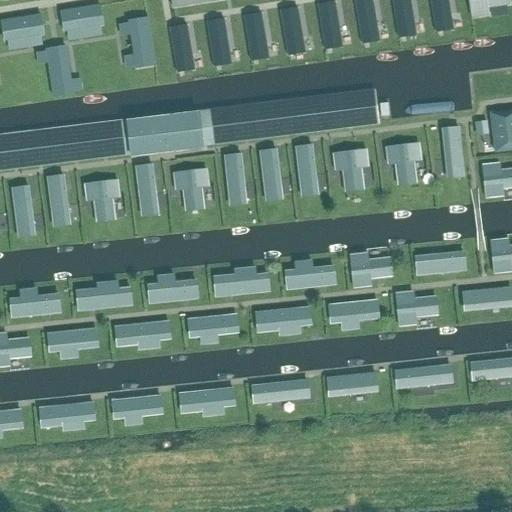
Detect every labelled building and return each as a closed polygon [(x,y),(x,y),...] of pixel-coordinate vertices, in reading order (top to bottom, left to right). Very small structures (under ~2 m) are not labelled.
[(169,0),(171,10),(225,2),(224,0),(169,0)] [(370,0),(352,0),(360,47),(378,44),(370,0)] [(409,0),(390,0),(397,40),(414,38),(409,0)] [(448,0),(428,0),(434,35),(453,32),(448,0)] [(466,0),(470,20),(487,17),(488,19),(508,16),(507,8),(511,7),(511,6),(510,0),(466,0)] [(332,2),(316,5),(323,51),(339,49),(332,2)] [(98,5),(58,12),(62,34),(102,27),(98,5)] [(296,8),(278,10),(286,58),(304,55),(296,8)] [(261,13),(242,16),(249,63),(267,60),(261,13)] [(39,15),(0,22),(0,29),(2,43),(6,43),(8,52),(42,46),(41,37),(43,36),(39,15)] [(148,17),(126,20),(134,70),(156,67),(148,17)] [(222,20),(205,23),(213,69),(230,67),(222,20)] [(186,24),(167,27),(176,75),(194,72),(186,24)] [(67,50),(46,52),(51,100),(72,98),(68,65),(67,50)] [(77,53),(78,75),(111,74),(110,51),(77,53)] [(376,91),(0,136),(0,172),(380,126),(376,91)] [(389,117),(388,104),(379,105),(380,118),(389,117)] [(511,110),(489,113),(494,154),(511,152),(511,110)] [(489,135),(487,121),(475,123),(476,137),(489,135)] [(460,127),(442,129),(447,180),(465,179),(460,127)] [(420,144),(385,148),(387,166),(395,165),(397,188),(417,185),(415,163),(422,162),(420,144)] [(313,145),(295,148),(301,199),(319,197),(313,145)] [(277,150),(259,152),(265,203),(283,201),(277,150)] [(367,150),(332,154),(334,173),(342,172),(345,193),(365,191),(362,169),(369,168),(367,150)] [(242,154),(224,156),(229,208),(247,206),(242,154)] [(500,163),(482,165),(485,200),(505,198),(504,191),(511,190),(511,169),(501,171),(500,163)] [(153,165),(135,167),(141,218),(159,216),(153,165)] [(207,170),(173,174),(175,192),(182,191),(184,213),(204,211),(202,189),(210,188),(207,170)] [(64,176),(46,178),(53,229),(71,227),(64,176)] [(118,180),(83,185),(86,203),(93,202),(96,223),(114,221),(112,199),(121,199),(118,180)] [(28,187),(11,189),(18,239),(36,237),(28,187)] [(509,240),(490,242),(493,277),(511,274),(511,246),(509,247),(509,240)] [(465,253),(414,258),(416,278),(467,273),(465,253)] [(368,254),(350,256),(353,290),(372,288),(372,281),(393,279),(391,258),(369,260),(368,254)] [(284,272),(286,292),(336,287),(334,267),(313,269),(312,261),(294,263),(294,271),(284,272)] [(234,275),(213,277),(215,299),(270,294),(268,275),(257,276),(256,268),(234,270),(234,275)] [(157,284),(146,285),(149,306),(199,301),(197,280),(176,283),(175,275),(156,277),(157,284)] [(96,289),(75,292),(77,313),(132,307),(130,289),(119,290),(118,281),(96,284),(96,289)] [(511,287),(462,293),(464,314),(511,308),(511,287)] [(19,299),(9,300),(11,320),(61,315),(59,295),(37,297),(37,289),(18,291),(19,299)] [(414,292),(395,294),(399,328),(418,326),(417,320),(439,318),(437,297),(415,300),(414,292)] [(378,301),(328,306),(330,326),(340,325),(340,332),(360,330),(359,323),(380,321),(378,301)] [(310,307),(254,314),(257,335),(277,332),(278,338),(301,336),(300,329),(312,327),(310,307)] [(238,314),(186,320),(189,340),(199,339),(200,347),(218,345),(217,337),(240,334),(238,314)] [(169,322),(113,328),(115,349),(136,347),(137,352),(160,350),(159,342),(171,341),(169,322)] [(96,329),(46,335),(48,355),(59,354),(59,361),(78,359),(78,352),(99,350),(96,329)] [(7,334),(0,334),(0,369),(11,369),(10,361),(32,359),(30,339),(7,341),(7,334)] [(511,358),(470,363),(472,383),(511,378),(511,358)] [(452,365),(393,372),(395,392),(454,385),(452,365)] [(377,373),(326,379),(328,399),(379,394),(377,373)] [(308,381),(250,386),(252,406),(310,401),(308,381)] [(234,389),(179,394),(181,416),(200,414),(201,419),(225,417),(224,409),(236,408),(234,389)] [(161,397),(111,402),(113,422),(123,421),(123,428),(143,426),(142,418),(163,416),(161,397)] [(93,403),(38,409),(40,431),(61,429),(61,434),(85,432),(84,424),(95,423),(93,403)] [(21,411),(0,412),(0,441),(2,441),(1,433),(23,431),(21,411)]
